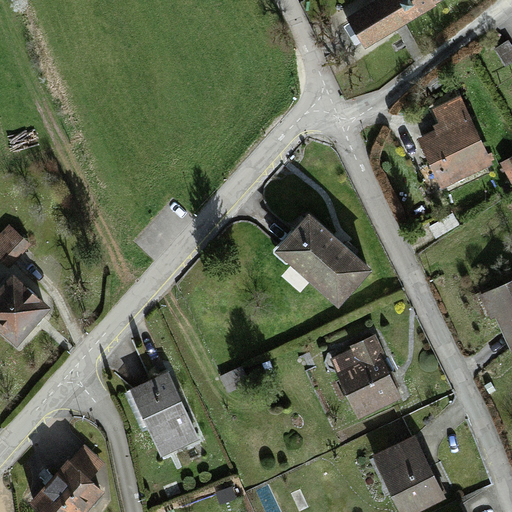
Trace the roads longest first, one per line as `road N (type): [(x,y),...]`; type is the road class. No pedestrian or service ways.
road 1 (residential): [(507,511),(464,391),(335,116)]
road 2 (residential): [(69,377),(286,123),(329,102),(335,116)]
road 3 (residential): [(511,3),(376,98),(335,116)]
road 4 (residential): [(130,511),(113,426),(69,377)]
